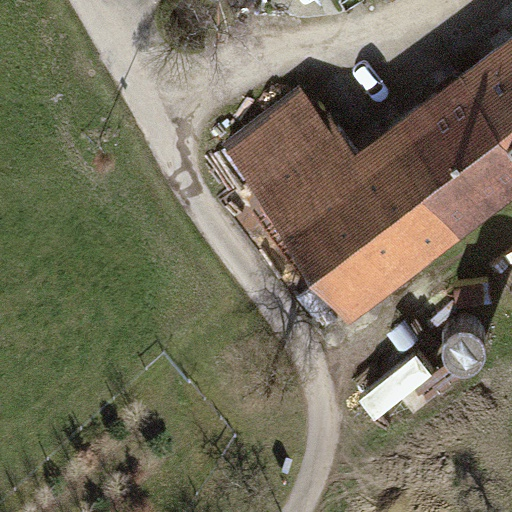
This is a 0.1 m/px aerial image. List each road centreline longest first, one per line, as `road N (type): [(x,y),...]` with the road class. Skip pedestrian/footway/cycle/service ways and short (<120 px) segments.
road 1 (track): [(291,511),(325,461),(328,377),(160,145),(80,0)]
road 2 (track): [(160,145),(297,53),(428,19),(453,0)]
